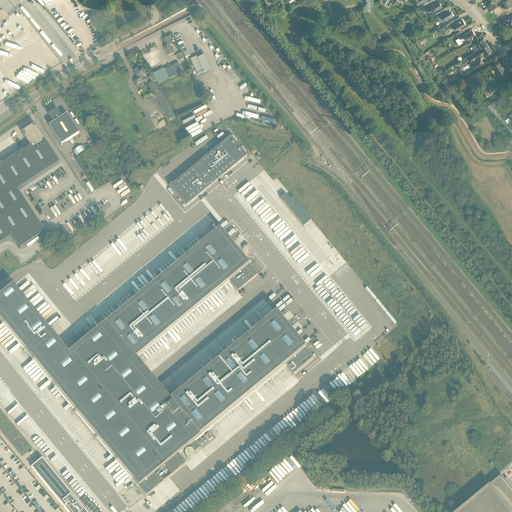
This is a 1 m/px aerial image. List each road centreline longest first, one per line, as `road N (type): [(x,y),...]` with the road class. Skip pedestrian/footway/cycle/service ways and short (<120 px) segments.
road 1 (track): [(239,0),(511,327)]
road 2 (unknown): [(157,511),(355,349)]
road 3 (unknown): [(183,218),(73,310),(37,266),(0,293)]
road 4 (unknown): [(355,349),(377,330),(376,316),(246,173)]
road 5 (track): [(318,155),(192,0)]
road 6 (unknown): [(125,511),(0,360)]
road 7 (unknown): [(246,173),(255,159),(218,130),(153,190),(183,218)]
road 8 (unknown): [(322,307),(192,413)]
road 9 (unknown): [(286,266),(156,365)]
road 10 (unknown): [(252,226),(137,325)]
